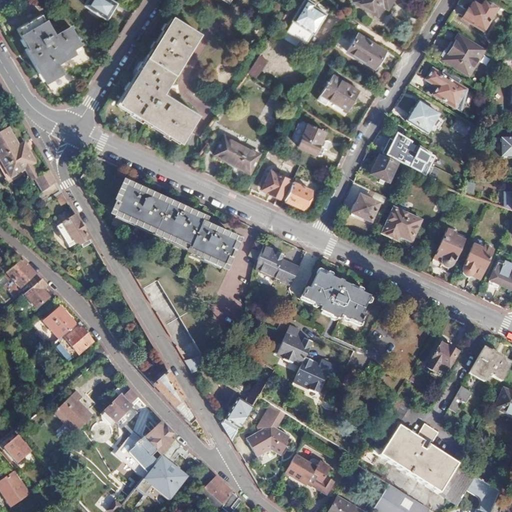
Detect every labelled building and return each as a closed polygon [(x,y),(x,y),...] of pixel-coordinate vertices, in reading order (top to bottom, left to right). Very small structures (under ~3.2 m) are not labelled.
[(116,2),(112,0),(86,0),(84,4),(105,18),(116,2)] [(312,4),(305,0),(303,0),(291,22),(313,34),(324,13),(312,6),(312,4)] [(391,0),(353,0),(353,1),(377,15),(383,6),(387,8),(391,0)] [(480,5),(473,1),(463,19),(484,32),(497,10),(482,1),(480,5)] [(16,27),(15,29),(45,80),(61,71),(56,62),(73,52),(71,47),(80,42),(70,26),(54,35),(41,13),(16,27)] [(198,36),(173,20),(121,104),(181,141),(196,116),(162,95),(198,36)] [(384,50),(357,34),(346,51),(373,68),(384,50)] [(453,45),(456,47),(453,52),(449,50),(443,60),(469,76),(483,51),(458,36),(453,45)] [(202,51),(208,41),(203,38),(197,48),(202,51)] [(267,61),(258,56),(247,73),(248,74),(255,79),(267,61)] [(433,69),(425,80),(437,88),(432,95),(455,109),(467,90),(458,84),(461,79),(445,69),(442,74),(433,69)] [(358,91),(332,74),(316,99),(324,104),(327,99),(346,111),(358,91)] [(285,98),(282,103),(292,109),(294,104),(285,98)] [(439,114),(418,102),(405,121),(427,135),(439,114)] [(471,126),(458,118),(452,129),(465,137),(471,126)] [(316,122),(309,120),(297,147),(314,154),(315,153),(319,155),(323,154),(324,149),(323,145),(320,143),(325,131),(314,126),(316,122)] [(11,126),(0,133),(0,155),(3,160),(0,161),(10,178),(24,170),(30,167),(33,165),(36,163),(29,152),(27,153),(21,143),(11,126)] [(224,135),(213,154),(235,165),(234,167),(247,173),(251,165),(252,166),(259,154),(224,135)] [(392,135),(382,158),(397,164),(424,177),(434,158),(392,135)] [(511,137),(499,138),(500,157),(511,156),(511,137)] [(23,142),(21,143),(27,153),(29,152),(23,142)] [(382,158),(378,156),(370,174),(388,183),(397,164),(382,158)] [(30,167),(24,170),(30,182),(34,179),(39,176),(37,171),(33,165),(30,167)] [(287,178),(269,170),(261,187),(269,191),(268,192),(278,197),(287,178)] [(39,176),(34,179),(42,192),(55,182),(51,175),(48,171),(39,176)] [(310,189),(292,181),(283,199),(305,209),(309,200),(306,199),(310,189)] [(55,182),(42,192),(39,194),(41,199),(46,196),(47,200),(61,192),(55,182)] [(115,202),(111,214),(188,249),(186,252),(224,268),(229,259),(230,260),(234,251),(232,250),(236,240),(200,223),(202,218),(123,183),(114,202),(115,202)] [(57,206),(64,204),(61,194),(54,196),(57,206)] [(355,204),(352,204),(350,209),(351,211),(351,213),(370,221),(378,203),(359,194),(355,204)] [(421,219),(392,206),(380,234),(393,239),(395,235),(411,242),(421,219)] [(75,215),(56,226),(68,247),(76,242),(77,244),(84,240),(86,243),(89,240),(75,215)] [(454,233),(446,229),(434,254),(442,257),(442,260),(444,262),(447,264),(449,264),(451,263),(453,261),(463,240),(453,236),(454,233)] [(264,246),(254,241),(248,255),(257,259),(264,246)] [(482,248),(473,244),(463,266),(463,269),(464,272),(466,274),(468,274),(470,273),(472,272),(481,275),(492,249),(483,246),(482,248)] [(281,254),(264,246),(257,259),(257,261),(254,271),(283,283),(291,264),(279,258),(281,254)] [(5,272),(1,275),(15,291),(19,288),(18,287),(35,273),(21,259),(5,272)] [(502,266),(497,263),(489,281),(511,290),(511,269),(510,269),(511,266),(504,263),(502,266)] [(298,267),(291,264),(283,283),(289,286),(298,267)] [(309,289),(305,287),(299,300),(319,308),(323,300),(343,308),(339,317),(360,327),(366,314),(361,312),(370,294),(349,285),(350,284),(323,272),(322,274),(317,271),(309,289)] [(46,285),(40,279),(24,293),(20,296),(32,310),(35,307),(48,297),(42,289),(46,285)] [(60,306),(43,321),(36,327),(51,346),(59,339),(65,334),(75,325),(76,324),(60,306)] [(75,325),(65,334),(68,337),(65,339),(59,344),(71,358),(77,353),(91,340),(81,326),(78,328),(75,325)] [(298,332),(288,327),(274,358),(284,363),(285,361),(299,368),(304,357),(311,342),(304,339),(303,342),(295,338),(296,336),(298,332)] [(446,348),(439,344),(426,369),(434,373),(436,369),(445,373),(447,370),(456,352),(447,348),(446,348)] [(489,352),(481,348),(470,370),(468,373),(483,381),(488,373),(492,376),(492,377),(499,382),(509,364),(503,360),(503,358),(490,351),(489,352)] [(201,356),(183,361),(188,370),(204,365),(201,356)] [(304,357),(299,368),(293,381),(308,388),(307,390),(317,395),(325,376),(331,364),(321,360),(319,364),(318,367),(311,363),(312,361),(304,357)] [(339,368),(331,364),(325,376),(334,380),(339,368)] [(167,371),(164,367),(148,381),(152,384),(167,371)] [(167,371),(152,384),(188,424),(194,419),(167,371)] [(244,402),(236,397),(220,424),(229,440),(257,394),(261,388),(255,384),(244,402)] [(471,393),(460,386),(448,409),(455,412),(461,402),(465,403),(471,393)] [(138,398),(129,389),(114,403),(116,404),(107,414),(114,422),(138,398)] [(81,397),(75,390),(52,411),(72,434),(90,417),(76,401),(81,397)] [(511,394),(502,390),(494,407),(503,411),(503,413),(511,417),(511,394)] [(409,404),(397,396),(379,424),(385,427),(392,417),(396,420),(409,404)] [(255,424),(257,431),(242,440),(255,462),(269,455),(278,454),(286,443),(284,442),(287,436),(268,423),(278,408),(269,402),(255,424)] [(146,435),(147,437),(141,442),(157,460),(158,459),(174,439),(175,438),(160,422),(146,435)] [(415,436),(398,425),(378,455),(408,475),(437,494),(457,464),(427,445),(429,443),(430,444),(435,435),(421,426),(415,436)] [(16,436),(0,449),(0,453),(15,471),(20,467),(20,466),(17,462),(29,451),(16,436)] [(358,458),(354,463),(388,484),(398,491),(408,475),(378,455),(365,447),(358,458)] [(305,463),(292,454),(280,473),(300,486),(302,483),(305,480),(308,482),(314,486),(326,468),(312,459),(306,461),(305,463)] [(158,459),(157,460),(144,477),(170,497),(186,477),(166,462),(164,464),(158,459)] [(464,489),(471,473),(457,464),(437,494),(456,506),(464,489)] [(20,467),(15,471),(22,478),(25,482),(30,478),(20,467)] [(214,476),(206,468),(196,480),(204,488),(214,476)] [(22,478),(15,471),(0,480),(0,486),(11,504),(28,493),(19,480),(22,478)] [(477,511),(489,511),(499,491),(471,473),(464,489),(477,495),(477,494),(481,496),(483,499),(477,511)] [(214,476),(204,488),(215,499),(209,506),(214,511),(222,504),(230,492),(214,476)] [(398,491),(388,484),(372,510),(375,511),(426,511),(428,509),(398,491)] [(237,498),(230,492),(222,504),(229,509),(237,498)] [(316,510),(319,511),(324,511),(334,496),(328,492),(316,510)] [(353,511),(355,509),(334,496),(324,511),(353,511)] [(115,511),(123,503),(116,497),(107,508),(112,511),(115,511)]
